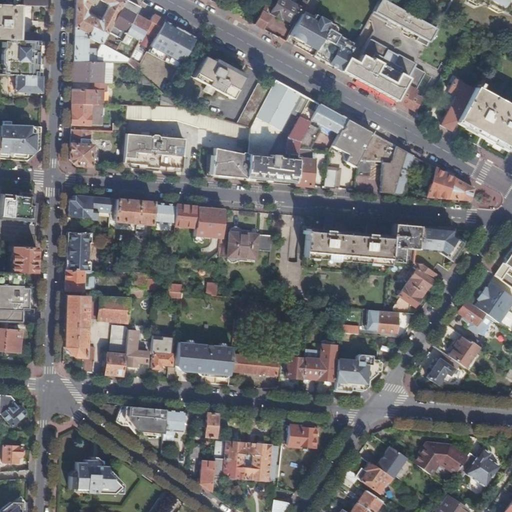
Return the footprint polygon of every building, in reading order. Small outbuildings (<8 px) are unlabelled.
[(74,0),(74,33),(73,61),(102,62),(128,63),(130,59),(116,52),(102,44),(112,26),(125,0),(74,0)] [(132,4),(125,0),(112,26),(119,30),(120,33),(118,37),(122,40),(135,15),(139,7),(132,4)] [(226,0),(223,8),(230,12),(237,0),(226,0)] [(284,0),(277,0),(271,12),(272,13),(271,15),(279,19),(281,17),(295,25),(301,14),(308,3),(304,0),(299,8),(284,0)] [(416,41),(426,46),(434,30),(380,0),(379,0),(372,15),(386,23),(387,21),(418,37),(416,41)] [(446,0),(441,11),(445,13),(451,0),(446,0)] [(511,0),(468,0),(467,2),(474,6),(481,4),(483,0),(503,11),(507,5),(511,7),(511,5),(511,0)] [(254,25),(262,29),(263,30),(269,17),(263,14),(269,4),(267,2),(254,25)] [(16,33),(18,5),(0,4),(0,39),(8,40),(16,40),(16,33)] [(18,5),(16,33),(32,34),(33,11),(38,11),(38,6),(18,5)] [(294,46),(340,72),(347,58),(352,51),(335,41),(336,39),(338,36),(327,29),(324,35),(306,24),(309,19),(301,14),(295,25),(289,36),(297,40),(294,46)] [(135,15),(122,40),(127,42),(129,38),(131,37),(139,41),(144,32),(150,22),(135,15)] [(154,38),(163,21),(158,18),(154,15),(150,22),(144,32),(154,38)] [(181,63),(195,37),(163,21),(154,38),(147,52),(164,61),(167,56),(181,63)] [(16,40),(8,40),(7,75),(16,75),(36,76),(37,41),(16,40)] [(347,58),(340,72),(395,102),(414,67),(409,65),(411,62),(398,55),(397,56),(388,51),(388,49),(371,40),(369,41),(357,63),(347,58)] [(232,99),(243,78),(204,57),(193,78),(206,85),(203,91),(211,95),(214,89),(232,99)] [(130,59),(128,63),(136,71),(140,64),(130,59)] [(72,72),(72,83),(102,83),(102,62),(73,61),(72,72)] [(414,67),(395,102),(413,112),(420,99),(413,95),(425,74),(414,67)] [(138,84),(153,85),(140,74),(138,84)] [(15,92),(42,93),(42,86),(42,76),(36,76),(16,75),(15,92)] [(456,96),(440,126),(450,131),(456,120),(476,85),(473,84),(470,89),(454,80),(448,92),(456,96)] [(269,90),(250,128),(277,136),(299,94),(275,81),(269,90)] [(478,81),(476,85),(456,120),(510,149),(511,146),(511,105),(478,86),(480,82),(478,81)] [(236,123),(250,128),(269,90),(257,84),(236,123)] [(72,91),(71,104),(101,105),(101,99),(94,99),(95,91),(72,91)] [(309,99),(288,139),(298,142),(308,125),(318,105),(309,99)] [(71,116),(71,124),(104,125),(105,112),(110,112),(110,105),(101,105),(71,104),(71,116)] [(177,120),(199,128),(200,113),(177,106),(127,105),(125,119),(177,120)] [(318,105),(308,125),(328,135),(330,130),(338,135),(346,120),(334,113),(318,105)] [(199,128),(199,129),(205,129),(205,130),(212,131),(212,132),(217,132),(218,133),(224,134),(225,135),(231,135),(231,136),(237,136),(238,138),(244,138),(244,139),(249,139),(250,128),(236,123),(200,113),(199,128)] [(346,120),(338,135),(331,146),(349,156),(347,159),(357,165),(357,160),(372,134),(360,127),(346,120)] [(0,125),(0,159),(13,160),(26,162),(40,150),(41,127),(0,125)] [(248,155),(267,155),(277,136),(250,128),(249,139),(248,151),(248,155)] [(74,165),(91,167),(93,145),(89,145),(90,131),(71,130),(69,160),(74,165)] [(124,133),(121,167),(180,172),(183,138),(158,136),(156,134),(152,134),(150,136),(124,133)] [(406,152),(372,134),(357,160),(357,165),(356,176),(369,177),(370,166),(374,167),(375,162),(382,162),(379,193),(393,194),(406,152)] [(288,158),(297,159),(298,149),(298,142),(288,139),(286,154),(288,155),(288,158)] [(214,148),(211,178),(221,178),(237,180),(238,171),(246,172),(246,171),(248,155),(248,151),(246,151),(245,150),(242,149),(241,151),(214,148)] [(297,159),(295,185),(311,187),(313,160),(312,160),(312,150),(298,149),(297,159)] [(406,152),(393,194),(400,195),(409,171),(416,173),(420,160),(406,152)] [(297,159),(288,158),(275,156),(275,155),(270,154),(270,156),(267,155),(248,155),(246,171),(256,172),(255,182),(273,183),(295,185),(297,159)] [(431,179),(426,197),(469,201),(473,188),(441,171),(429,164),(425,177),(431,179)] [(326,168),(324,188),(338,189),(339,172),(329,170),(329,168),(326,168)] [(238,171),(237,180),(245,181),(246,172),(238,171)] [(246,172),(245,181),(249,181),(255,182),(256,172),(246,171),(246,172)] [(27,198),(1,195),(0,205),(0,214),(27,217),(29,206),(26,206),(27,198)] [(68,201),(67,218),(89,218),(89,220),(96,221),(97,213),(110,213),(111,199),(91,197),(74,196),(68,201)] [(133,201),(116,199),(114,221),(136,223),(136,229),(143,229),(144,224),(151,225),(151,222),(153,203),(133,201)] [(165,204),(153,203),(151,222),(156,223),(155,230),(170,232),(171,224),(174,224),(176,205),(165,204)] [(197,207),(176,205),(174,224),(174,226),(196,228),(197,207)] [(209,208),(197,207),(196,228),(195,238),(221,240),(223,209),(209,208)] [(304,255),(312,256),(389,262),(391,236),(374,235),(374,223),(370,222),(367,222),(366,234),(332,231),(333,219),(328,218),(325,218),(324,230),(315,230),(306,229),(306,230),(303,230),(303,234),(306,234),(304,255)] [(418,226),(405,225),(392,224),(391,236),(389,262),(412,264),(413,249),(416,249),(418,226)] [(432,228),(418,226),(416,249),(438,251),(454,263),(466,245),(451,236),(452,229),(432,228)] [(270,251),(272,236),(229,232),(227,256),(255,259),(256,250),(270,251)] [(65,270),(82,271),(87,271),(88,234),(67,233),(66,251),(65,270)] [(35,273),(36,248),(11,247),(11,273),(22,273),(35,273)] [(511,248),(502,263),(508,267),(511,269),(511,248)] [(502,263),(493,276),(500,280),(508,267),(502,263)] [(415,270),(406,283),(422,294),(431,282),(438,287),(443,279),(428,270),(420,265),(417,265),(416,270),(415,270)] [(65,282),(65,290),(81,291),(82,271),(65,270),(65,282)] [(0,322),(5,323),(19,323),(20,313),(20,310),(26,310),(27,298),(22,298),(22,292),(19,291),(19,287),(21,287),(21,286),(22,273),(11,273),(0,272),(0,322)] [(132,273),(131,288),(146,290),(146,282),(147,279),(147,275),(132,273)] [(159,291),(159,284),(146,282),(146,290),(156,291),(159,291)] [(208,283),(207,295),(216,296),(217,283),(208,283)] [(422,294),(406,283),(397,296),(400,298),(392,308),(392,312),(397,313),(409,314),(409,307),(411,305),(413,307),(422,294)] [(473,307),(490,319),(497,324),(511,301),(511,298),(489,283),(473,307)] [(27,287),(21,286),(21,287),(19,287),(19,291),(22,292),(22,298),(27,298),(27,287)] [(65,295),(63,347),(72,356),(82,357),(81,372),(93,373),(95,348),(84,347),(86,296),(65,295)] [(130,298),(99,296),(97,320),(127,323),(130,298)] [(464,301),(456,313),(468,321),(466,325),(468,326),(466,328),(476,335),(478,333),(480,334),(490,319),(473,307),(464,301)] [(284,307),(238,303),(236,320),(282,324),(284,307)] [(392,312),(385,311),(367,310),(366,320),(376,321),(375,331),(395,333),(397,313),(392,312)] [(376,321),(366,320),(365,330),(375,331),(376,321)] [(111,350),(124,352),(127,329),(127,326),(112,325),(110,347),(111,347),(111,350)] [(359,327),(339,325),(339,333),(359,334),(359,327)] [(5,327),(2,351),(11,352),(11,350),(19,350),(20,332),(7,331),(7,328),(5,327)] [(124,352),(124,355),(127,356),(126,366),(135,366),(136,362),(146,362),(147,352),(135,351),(137,330),(127,329),(124,352)] [(458,364),(464,367),(478,347),(461,335),(447,356),(458,364)] [(202,368),(200,383),(216,384),(229,385),(230,371),(231,355),(232,347),(178,342),(175,365),(202,368)] [(320,344),(319,351),(317,378),(317,379),(331,380),(334,345),(320,344)] [(319,351),(304,349),(303,358),(302,378),(317,378),(319,351)] [(172,354),(153,352),(151,368),(160,368),(160,364),(171,365),(172,354)] [(106,353),(104,374),(122,376),(124,355),(106,353)] [(447,356),(444,353),(427,377),(437,385),(447,371),(451,375),(458,364),(447,356)] [(356,361),(336,359),(333,390),(348,391),(351,389),(362,390),(367,386),(368,380),(370,378),(370,375),(372,375),(372,371),(370,368),(371,355),(358,354),(356,356),(356,361)] [(277,359),(231,355),(230,371),(260,373),(275,375),(277,359)] [(302,378),(303,358),(287,357),(285,376),(302,378)] [(168,368),(167,380),(174,381),(175,369),(168,368)] [(13,401),(9,396),(0,395),(0,413),(1,414),(11,426),(25,414),(18,407),(16,408),(11,403),(13,401)] [(139,407),(121,406),(115,421),(117,423),(121,423),(121,426),(134,427),(137,430),(163,432),(164,430),(165,410),(139,407)] [(180,411),(165,410),(164,430),(181,432),(183,411),(180,411)] [(218,414),(206,413),(204,436),(205,436),(204,445),(209,445),(210,437),(216,437),(218,414)] [(311,428),(279,425),(278,444),(283,444),(286,445),(286,446),(310,448),(311,439),(314,436),(315,434),(316,431),(315,430),(313,429),(311,428)] [(215,452),(214,458),(241,461),(242,454),(247,455),(248,443),(240,443),(240,440),(232,439),(232,442),(216,441),(215,446),(215,452)] [(256,444),(248,443),(247,455),(252,455),(252,462),(275,464),(277,446),(264,445),(264,442),(256,441),(256,444)] [(426,443),(413,463),(431,475),(439,463),(447,469),(450,465),(458,470),(467,458),(450,446),(448,448),(443,445),(426,443)] [(191,444),(189,457),(198,457),(200,445),(191,444)] [(21,457),(22,447),(3,446),(2,462),(17,463),(17,457),(21,457)] [(406,458),(389,446),(384,454),(385,455),(382,460),(380,459),(375,467),(392,479),(406,458)] [(477,458),(470,453),(467,458),(458,470),(454,476),(461,481),(466,474),(485,487),(500,467),(488,459),(491,455),(483,449),(477,458)] [(214,458),(214,461),(213,476),(229,477),(229,480),(237,481),(237,478),(245,479),(246,467),(241,467),(241,461),(214,458)] [(84,461),(75,461),(75,477),(69,476),(69,488),(85,489),(85,492),(113,493),(120,486),(107,472),(107,466),(94,465),(94,460),(91,460),(84,459),(84,461)] [(201,461),(199,484),(211,492),(213,476),(214,461),(201,461)] [(246,467),(245,479),(253,479),(252,483),(261,483),(261,480),(274,481),(274,478),(275,465),(275,464),(252,462),(251,468),(246,467)] [(356,475),(348,470),(344,476),(354,482),(357,478),(360,480),(359,481),(373,490),(373,489),(378,493),(386,482),(394,488),(397,483),(392,479),(375,467),(368,463),(363,470),(360,468),(356,475)] [(360,486),(351,499),(357,502),(370,511),(374,511),(382,502),(360,486)] [(464,511),(467,509),(448,497),(437,511),(464,511)] [(270,511),(281,511),(288,503),(271,501),(270,511)] [(1,509),(0,509),(0,511),(27,511),(27,502),(11,502),(1,509)] [(370,511),(357,502),(349,511),(370,511)]
